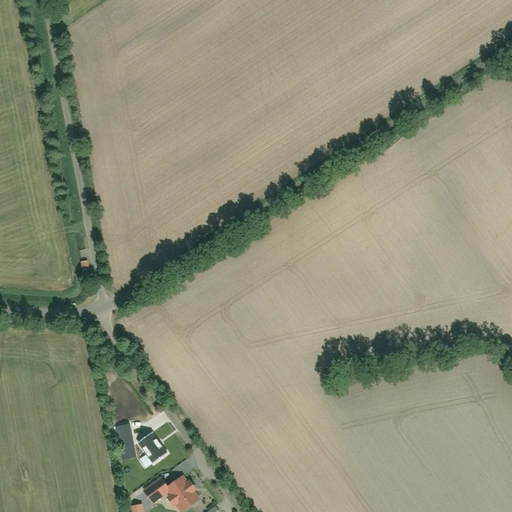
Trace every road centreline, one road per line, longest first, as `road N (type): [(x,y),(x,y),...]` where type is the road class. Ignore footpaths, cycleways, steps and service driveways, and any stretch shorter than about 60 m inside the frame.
road 1 (unclassified): [(106,310),(511,49)]
road 2 (unclassified): [(40,0),(106,310)]
road 3 (unclassified): [(106,310),(117,342),(229,511)]
